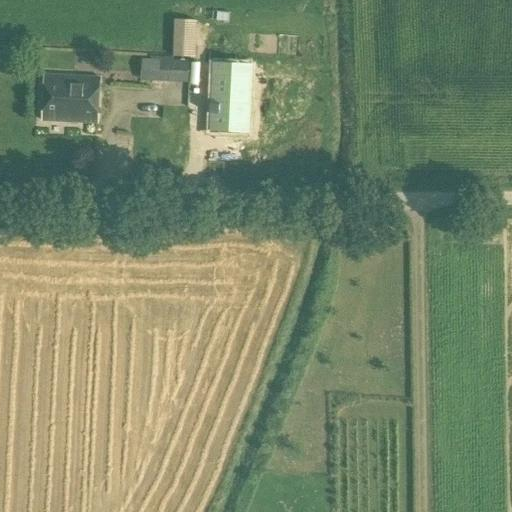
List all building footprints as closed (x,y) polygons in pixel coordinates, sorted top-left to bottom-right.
[(195,57),(196,44),(173,43),(172,56),(195,57)] [(172,82),(173,60),(142,59),(141,81),(172,82)] [(214,70),(211,128),(247,130),(249,72),(214,70)] [(45,75),(42,120),(77,122),(96,123),(99,78),(74,76),(45,75)] [(139,116),(138,149),(168,150),(169,117),(139,116)]
